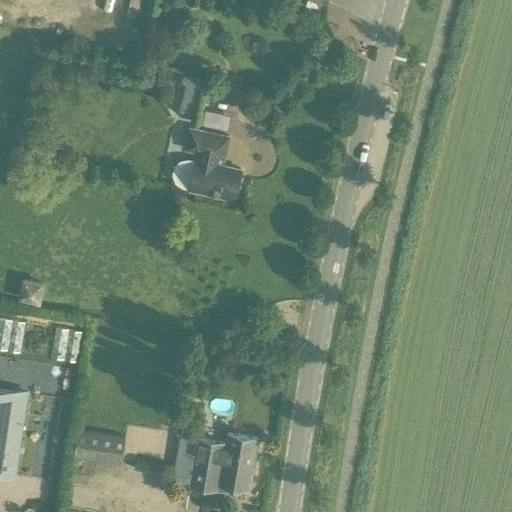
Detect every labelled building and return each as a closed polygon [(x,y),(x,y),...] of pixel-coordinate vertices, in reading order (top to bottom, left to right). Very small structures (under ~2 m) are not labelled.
[(128,0),(126,8),(142,12),(144,0),(128,0)] [(183,74),(182,82),(186,83),(179,111),(193,114),(201,78),(183,74)] [(190,189),(234,199),(237,183),(240,169),(216,164),(218,156),(223,157),(228,137),(189,128),(184,149),(199,152),(197,160),(196,160),(193,174),(190,189)] [(43,139),(23,134),(19,152),(39,156),(43,139)] [(0,204),(0,236),(18,240),(24,207),(0,203),(0,204)] [(21,276),(16,296),(39,301),(43,281),(21,276)] [(28,392),(0,387),(0,472),(16,475),(28,392)] [(77,428),(73,453),(120,462),(124,436),(77,428)] [(226,489),(226,485),(249,488),(258,436),(227,431),(226,441),(198,437),(190,484),(226,489)]
